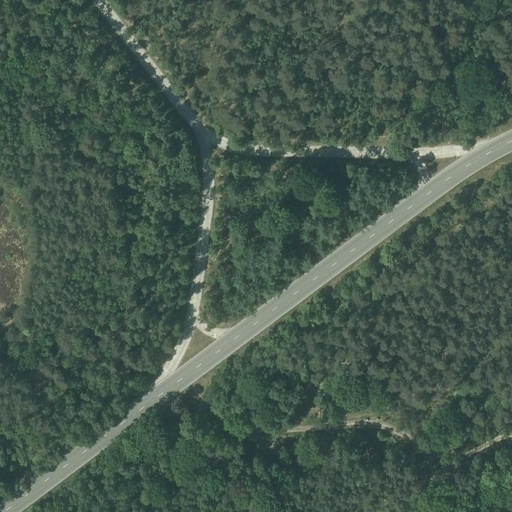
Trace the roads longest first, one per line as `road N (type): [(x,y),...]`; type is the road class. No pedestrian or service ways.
road 1 (unclassified): [(0,511),(477,146),(511,131)]
road 2 (unknown): [(204,134),(262,152),(398,152),(456,163)]
road 3 (track): [(346,511),(511,433)]
